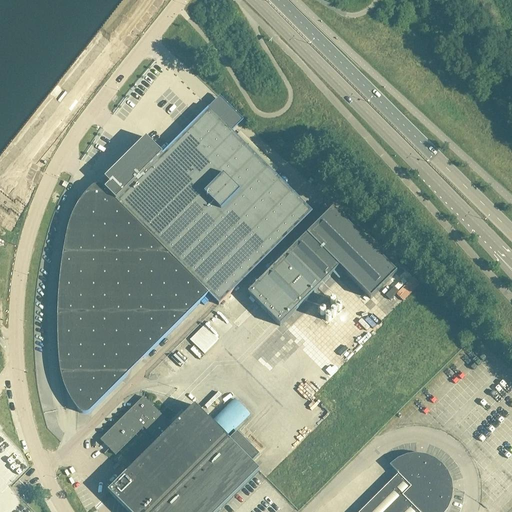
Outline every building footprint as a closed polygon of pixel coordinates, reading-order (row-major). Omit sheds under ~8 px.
[(159,151),(201,109),(175,83),(139,118),(158,136),(151,143),(159,151)] [(312,212),(311,211),(311,212),(209,109),(208,108),(162,155),(145,138),(104,179),(109,184),(104,190),(101,187),(100,186),(99,186),(98,185),(97,185),(95,186),(94,186),(93,187),(92,187),(90,190),(87,193),(83,197),(79,202),(76,208),(74,211),(71,219),(69,224),(67,232),(65,240),(64,246),(63,251),(62,256),(59,286),(58,293),(57,302),(57,311),(57,319),(57,328),(57,341),(58,349),(59,369),(60,374),(61,378),(62,382),(63,386),(65,389),(66,393),(68,396),(70,400),(72,403),(74,406),(79,412),(80,413),(81,413),(82,414),(83,414),(85,414),(86,414),(87,414),(89,413),(90,412),(90,411),(182,320),(208,294),(219,305),(312,212)] [(313,211),(325,200),(313,188),(302,198),(313,211)] [(280,326),(322,284),(339,267),(370,299),(396,273),(332,209),(281,260),(279,258),(273,263),(275,265),(247,294),(280,326)] [(389,293),(381,301),(385,305),(393,296),(389,293)] [(206,326),(189,343),(204,358),(222,342),(206,326)] [(293,357),(301,348),(296,344),(288,352),(293,357)] [(216,511),(259,470),(251,462),(259,454),(236,431),(228,440),(194,405),(173,426),(143,397),(100,439),(99,438),(99,439),(104,443),(100,447),(100,448),(104,444),(109,448),(104,454),(109,449),(115,455),(140,429),(149,437),(141,445),(148,451),(129,470),(127,468),(139,456),(130,447),(110,467),(116,474),(113,477),(117,482),(108,491),(120,504),(128,511),(216,511)] [(234,399),(212,422),(227,437),(249,415),(234,399)] [(408,492),(405,499),(414,511),(448,511),(457,493),(453,489),(455,484),(441,465),(433,462),(441,446),(426,457),(410,450),(392,463),(390,468),(408,492)]
